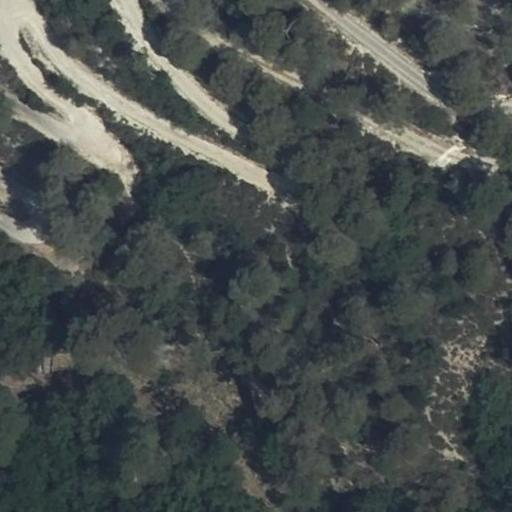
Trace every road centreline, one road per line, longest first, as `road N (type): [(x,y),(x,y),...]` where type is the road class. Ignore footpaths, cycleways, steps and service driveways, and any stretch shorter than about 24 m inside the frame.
road 1 (track): [(0,86),(84,150),(99,132),(10,39),(12,10),(35,14),(62,58),(287,190),(308,184),(308,167),(240,127),(155,43),(127,0)]
road 2 (track): [(190,0),(222,37),(471,168),(511,162)]
road 3 (track): [(511,108),(502,112),(449,90),(321,0)]
